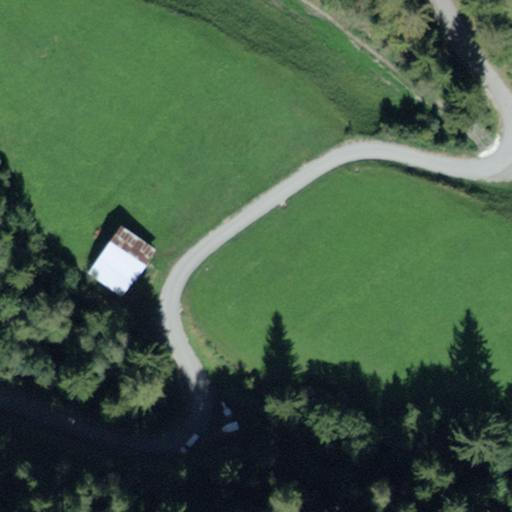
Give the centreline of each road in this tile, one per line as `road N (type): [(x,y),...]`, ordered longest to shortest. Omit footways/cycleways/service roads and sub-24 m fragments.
road 1 (residential): [(0,419),(170,485),(225,487),(238,460),(232,434),(190,358),(182,321),(200,272),(227,245),(358,161),(407,162),(486,188),(511,184)]
road 2 (residential): [(511,111),(448,0)]
